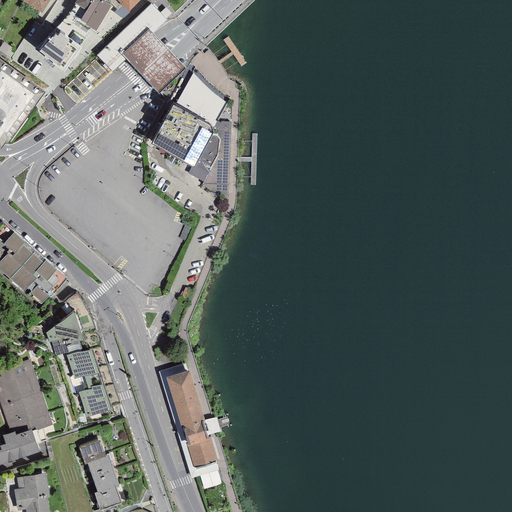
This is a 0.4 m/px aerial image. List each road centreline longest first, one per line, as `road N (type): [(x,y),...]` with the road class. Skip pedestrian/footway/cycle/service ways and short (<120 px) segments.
road 1 (residential): [(107,303),(108,339),(166,511)]
road 2 (primary): [(191,511),(126,329)]
road 3 (secondary): [(45,146),(124,92),(187,29)]
road 4 (secondary): [(187,29),(45,146)]
road 5 (primary): [(0,205),(107,303)]
road 6 (primary): [(117,297),(29,206)]
